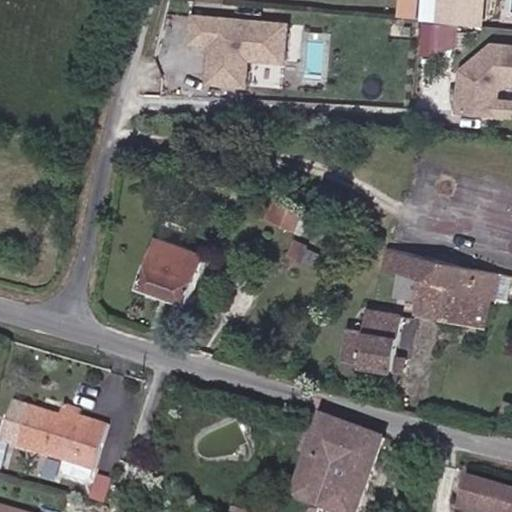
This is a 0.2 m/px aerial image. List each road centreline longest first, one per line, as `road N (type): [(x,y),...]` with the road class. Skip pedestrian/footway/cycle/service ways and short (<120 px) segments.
road 1 (tertiary): [(81,329),(289,394),(511,450)]
road 2 (residential): [(81,329),(118,124),(156,0)]
